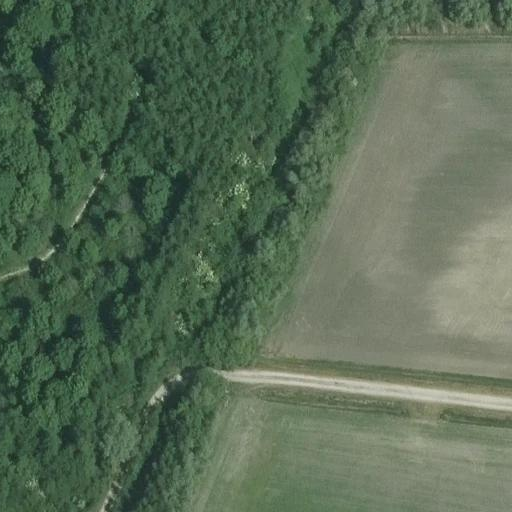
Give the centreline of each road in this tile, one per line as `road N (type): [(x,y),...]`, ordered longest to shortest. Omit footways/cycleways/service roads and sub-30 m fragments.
road 1 (unclassified): [(511,405),(239,374)]
road 2 (track): [(239,374),(197,374),(165,392),(139,428),(102,511)]
